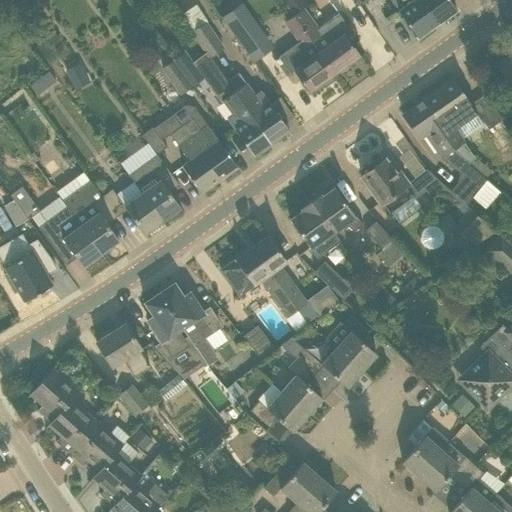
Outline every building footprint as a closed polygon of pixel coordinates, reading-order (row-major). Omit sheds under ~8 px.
[(391,0),(418,36),(437,23),(420,0),(391,0)] [(420,0),(437,23),(456,9),(457,8),(450,0),(420,0)] [(182,14),(194,31),(192,32),(209,58),(224,48),(195,5),(182,14)] [(302,10),(294,16),(335,73),(339,71),(340,73),(349,67),(347,65),(360,55),(345,34),(351,29),(339,13),(317,29),(303,9),(302,10)] [(248,11),(228,25),(254,62),(274,47),(248,11)] [(285,22),(295,37),(299,42),(279,56),(290,73),(295,70),(310,91),(323,82),(325,84),(330,81),(328,78),(335,73),(294,16),(285,22)] [(60,39),(56,33),(54,31),(45,38),(46,40),(51,45),(60,39)] [(173,60),(192,85),(203,77),(185,51),(173,60)] [(511,53),(497,64),(511,84),(511,53)] [(192,85),(173,60),(162,68),(181,93),(192,85)] [(79,89),(93,83),(84,64),(70,71),(79,89)] [(217,67),(205,76),(215,88),(222,100),(234,115),(228,120),(254,155),(271,142),(227,80),(226,81),(217,67)] [(49,71),(38,78),(45,89),(56,81),(49,71)] [(265,107),(239,72),(227,80),(271,142),(289,130),(270,104),(265,107)] [(471,104),(453,78),(424,99),(442,124),(437,127),(453,150),(454,150),(465,142),(448,119),(471,104)] [(457,182),(485,208),(498,194),(484,181),(486,179),(454,150),(453,150),(437,127),(442,124),(424,99),(403,114),(420,139),(425,135),(441,158),(460,172),(457,182)] [(219,179),(237,167),(194,107),(186,104),(173,114),(181,126),(219,179)] [(202,192),(219,179),(181,126),(170,133),(189,160),(183,165),(202,192)] [(158,154),(168,146),(154,128),(144,135),(158,154)] [(39,158),(34,151),(29,154),(35,161),(39,158)] [(137,184),(142,193),(162,221),(181,207),(169,191),(179,184),(164,164),(157,154),(129,174),(137,184)] [(449,193),(451,190),(427,168),(425,169),(415,177),(408,183),(399,172),(396,174),(385,159),(374,167),(371,163),(362,170),(365,174),(361,176),(381,203),(383,202),(398,222),(421,205),(415,198),(426,190),(432,198),(439,192),(449,193)] [(40,211),(22,187),(11,195),(29,219),(32,217),(40,211)] [(315,197),(310,200),(333,232),(334,232),(345,224),(354,231),(363,225),(356,216),(355,216),(334,187),(317,200),(315,197)] [(127,209),(145,233),(162,221),(142,193),(125,206),(113,189),(102,197),(117,217),(127,209)] [(464,215),(463,216),(457,223),(454,226),(452,228),(466,241),(468,239),(484,220),(466,204),(451,190),(449,193),(446,195),(464,215)] [(72,250),(83,266),(100,253),(81,226),(60,196),(40,211),(32,217),(47,237),(46,238),(61,258),(72,250)] [(100,253),(119,240),(107,224),(117,217),(102,197),(84,210),(90,219),(81,226),(100,253)] [(26,220),(14,199),(4,205),(16,226),(26,220)] [(333,232),(310,200),(306,204),(308,206),(290,219),(311,248),(310,249),(317,258),(341,241),(334,232),(333,232)] [(382,249),(393,239),(376,221),(365,230),(382,249)] [(44,271),(55,264),(37,239),(28,244),(22,233),(0,245),(0,257),(5,266),(8,272),(4,274),(14,292),(18,290),(24,300),(52,285),(44,271)] [(511,245),(499,234),(485,250),(511,274),(511,245)] [(308,302),(295,284),(280,265),(287,260),(268,235),(251,247),(298,309),(297,309),(307,323),(317,316),(308,303),(308,302)] [(240,296),(255,284),(261,280),(288,316),(297,309),(298,309),(251,247),(221,270),(240,296)] [(441,272),(436,265),(429,264),(423,269),(431,279),(441,272)] [(353,289),(340,277),(330,286),(342,299),(353,289)] [(409,295),(421,285),(414,278),(402,288),(409,295)] [(203,312),(190,292),(183,296),(174,282),(159,293),(182,327),(195,347),(197,350),(208,341),(205,337),(221,326),(209,308),(203,312)] [(373,301),(386,313),(398,301),(385,289),(373,301)] [(154,316),(147,320),(161,341),(165,339),(175,355),(190,345),(180,329),(182,327),(159,293),(145,302),(154,316)] [(326,338),(337,346),(336,347),(362,370),(377,353),(362,340),(370,331),(351,314),(343,323),(340,321),(326,338)] [(141,348),(125,323),(96,342),(112,366),(124,359),(135,376),(150,365),(139,349),(141,348)] [(491,335),(511,356),(511,325),(508,330),(503,324),(491,335)] [(261,360),(275,349),(257,326),(244,337),(261,360)] [(511,374),(509,371),(511,368),(511,356),(491,335),(480,346),(485,352),(469,369),(457,379),(463,384),(487,409),(511,384),(511,374)] [(282,345),(296,358),(315,375),(323,366),(347,387),(362,370),(336,347),(320,364),(293,337),(282,345)] [(197,350),(211,371),(212,370),(211,368),(221,361),(208,341),(197,350)] [(280,391),(307,414),(322,397),(307,384),(315,375),(296,358),(287,367),(295,374),(280,391)] [(77,392),(52,370),(57,365),(56,365),(27,397),(28,398),(33,393),(44,403),(38,410),(51,422),(72,398),(77,392)] [(187,374),(169,385),(173,393),(161,400),(190,448),(220,431),(187,374)] [(244,391),(235,380),(226,388),(235,398),(244,391)] [(250,410),(269,427),(277,417),(292,431),(307,414),(280,391),(272,383),(257,399),(259,400),(250,410)] [(132,384),(119,395),(136,415),(149,404),(132,384)] [(474,406),(461,394),(451,404),(463,416),(474,406)] [(97,421),(72,398),(51,422),(46,428),(46,429),(51,423),(63,433),(56,441),(69,452),(97,421)] [(444,413),(449,407),(441,400),(436,405),(444,413)] [(423,419),(406,438),(415,446),(402,461),(419,476),(442,449),(426,435),(427,433),(432,427),(423,419)] [(123,443),(97,421),(69,452),(83,465),(90,457),(101,467),(115,451),(123,443)] [(144,449),(152,439),(138,427),(130,437),(144,449)] [(449,441),(442,449),(419,476),(436,491),(449,475),(458,484),(475,464),(449,441)] [(262,461),(275,471),(285,458),(273,448),(262,461)] [(113,506),(134,481),(142,473),(115,451),(101,467),(89,481),(90,482),(95,476),(107,487),(100,494),(113,506)] [(290,477),(280,468),(264,488),(273,496),(280,488),(298,502),(319,476),(303,462),(290,477)] [(475,464),(458,484),(467,492),(449,511),(479,511),(495,494),(479,479),(484,473),(475,464)] [(317,511),(318,511),(336,491),(319,476),(298,502),(288,511),(317,511)] [(155,483),(147,492),(134,481),(113,506),(108,511),(113,507),(119,511),(152,511),(159,504),(160,505),(169,495),(155,483)] [(200,492),(209,500),(212,497),(217,491),(207,483),(200,492)] [(511,511),(511,508),(495,494),(479,511),(511,511)] [(248,511),(249,506),(245,502),(238,509),(241,511),(248,511)]
